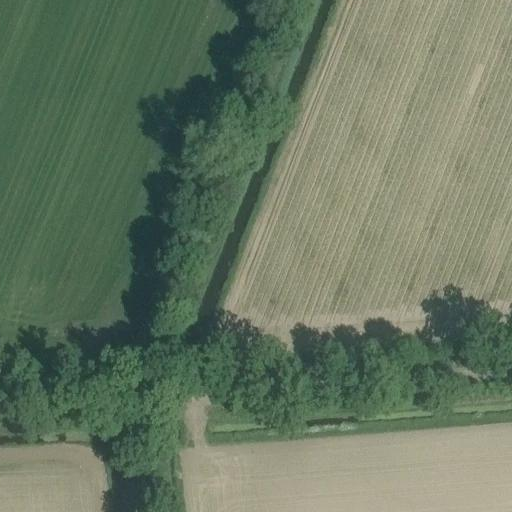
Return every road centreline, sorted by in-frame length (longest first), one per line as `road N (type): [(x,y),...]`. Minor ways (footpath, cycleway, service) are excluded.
road 1 (track): [(511,363),(143,391)]
road 2 (track): [(143,391),(0,404)]
